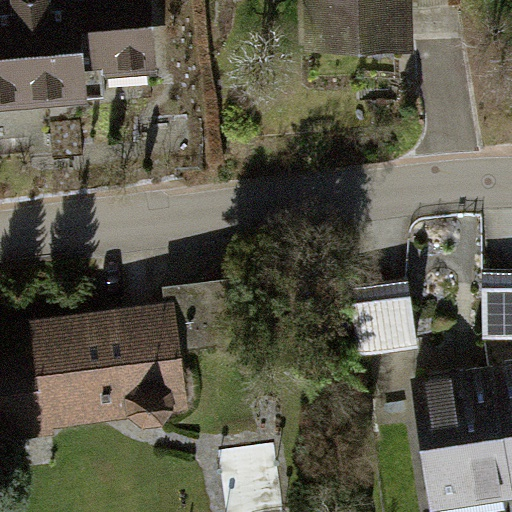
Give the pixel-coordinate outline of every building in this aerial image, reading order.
[(0,0),(0,97),(106,89),(105,69),(157,65),(151,0),(0,0)] [(305,0),(307,44),(416,41),(414,0),(305,0)] [(0,434),(56,428),(54,420),(130,410),(141,419),(162,417),(170,405),(186,403),(179,342),(235,337),(226,272),(162,280),(164,294),(11,316),(14,337),(0,339),(0,434)] [(511,276),(491,276),(491,334),(511,333),(511,276)] [(413,281),(359,290),(368,347),(422,339),(413,281)] [(511,355),(410,371),(431,506),(511,494),(511,355)] [(236,511),(298,511),(285,433),(225,443),(236,511)]
